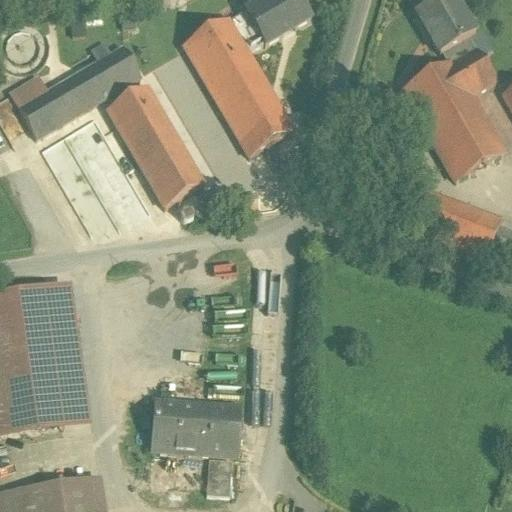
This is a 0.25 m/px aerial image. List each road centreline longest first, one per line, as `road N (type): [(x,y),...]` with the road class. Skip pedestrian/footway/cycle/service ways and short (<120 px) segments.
road 1 (unclassified): [(0,266),(292,224)]
road 2 (unclassified): [(365,0),(292,224)]
road 3 (unclassified): [(292,224),(325,226),(511,297)]
